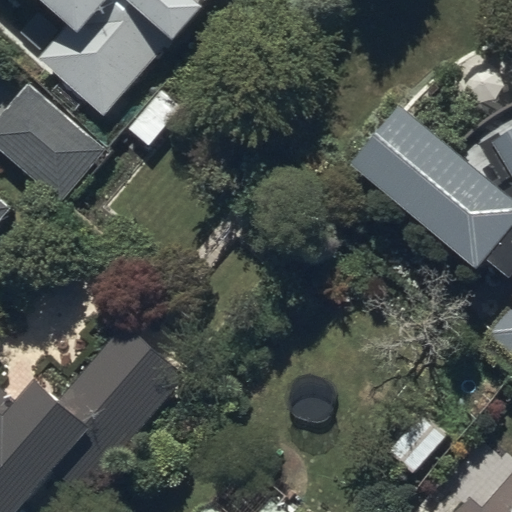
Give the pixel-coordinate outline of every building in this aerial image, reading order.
[(54,0),(71,14),(36,53),(102,113),(175,32),(184,40),(221,0),(54,0)] [(112,158),(35,92),(0,132),(0,153),(67,211),(112,158)] [(511,183),(511,184),(407,98),(359,160),(488,261),(494,254),(511,267),(511,124),(498,133),(511,156),(511,183)] [(0,237),(18,217),(0,202),(0,237)] [(511,301),(488,329),(511,350),(511,301)] [(0,511),(41,511),(46,507),(34,498),(62,465),(90,489),(188,370),(125,317),(64,391),(42,373),(16,404),(0,391),(0,511)] [(511,511),(511,478),(488,507),(471,493),(454,511),(511,511)] [(290,511),(271,496),(256,511),(229,511),(212,497),(198,511),(290,511)]
